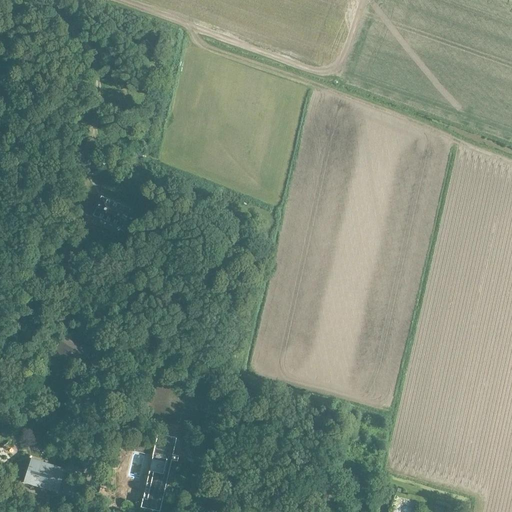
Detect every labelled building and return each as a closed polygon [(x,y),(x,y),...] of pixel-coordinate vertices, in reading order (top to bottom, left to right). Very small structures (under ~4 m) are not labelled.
[(137,214),(110,203),(103,219),(131,231),(137,214)] [(86,347),(83,345),(81,347),(63,335),(53,353),(73,366),(78,358),(84,362),(90,351),(93,353),(98,345),(94,342),(95,341),(92,339),(86,347)] [(1,427),(9,430),(12,418),(5,415),(1,427)] [(154,456),(143,506),(159,510),(170,460),(177,461),(179,456),(171,454),(175,438),(159,434),(154,456)] [(50,478),(53,469),(32,462),(26,481),(56,491),(60,481),(50,478)]
